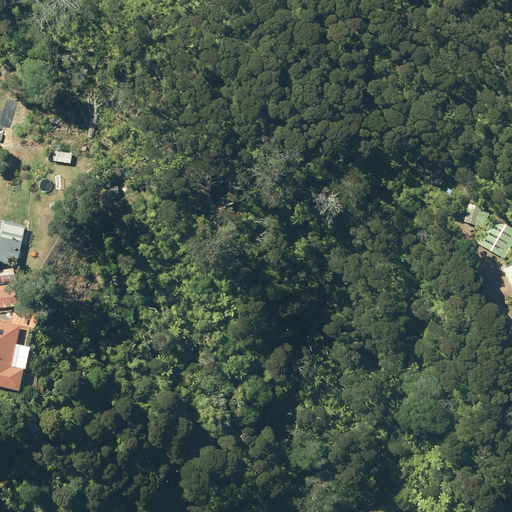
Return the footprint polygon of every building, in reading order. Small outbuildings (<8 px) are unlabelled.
[(478,226),(483,206),(472,203),(467,222),(478,226)] [(479,243),(506,259),(511,248),(511,227),(494,217),(479,243)] [(0,262),(9,265),(10,260),(18,261),(26,227),(0,220),(0,262)] [(0,284),(19,281),(16,268),(0,270),(0,284)] [(0,289),(0,308),(27,305),(23,287),(0,289)] [(0,387),(20,392),(25,369),(13,367),(22,326),(0,321),(0,387)]
